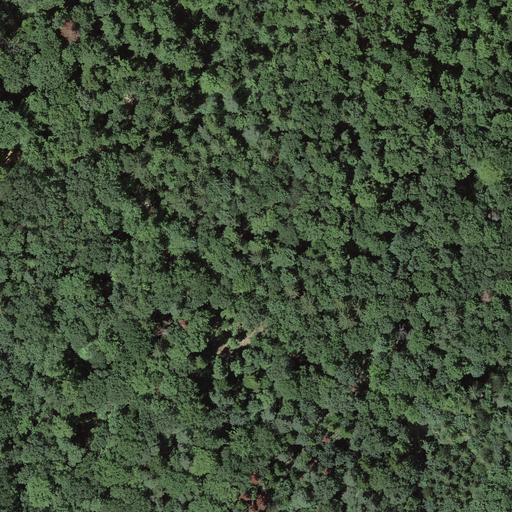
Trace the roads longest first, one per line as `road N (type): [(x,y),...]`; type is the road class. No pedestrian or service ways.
road 1 (track): [(121,149),(138,200),(158,223),(227,253),(400,409),(511,479)]
road 2 (track): [(140,511),(119,403),(66,242),(66,154)]
road 3 (track): [(190,0),(125,97),(121,149)]
